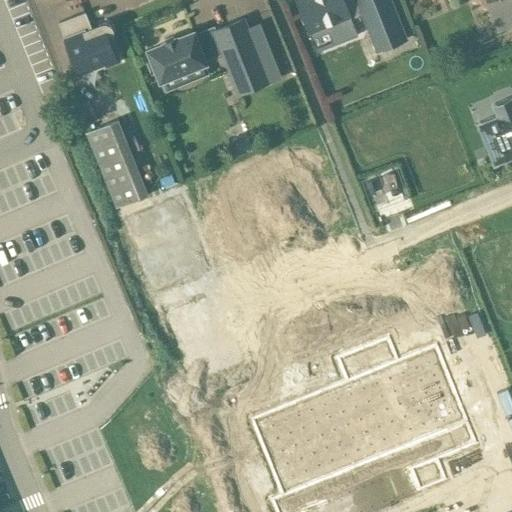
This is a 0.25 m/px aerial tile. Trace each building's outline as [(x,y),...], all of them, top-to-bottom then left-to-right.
[(295,0),(310,37),(327,30),(332,43),(357,33),(352,20),(362,17),(376,52),(406,41),(389,0),(295,0)] [(63,39),(77,74),(102,65),(103,68),(119,62),(114,49),(111,50),(107,39),(109,38),(110,36),(111,33),(111,30),(110,28),(108,26),(106,25),(103,24),(101,25),(91,29),(85,13),(58,23),(64,39),(63,39)] [(160,81),(204,64),(203,60),(221,53),(238,95),(268,83),(243,20),(213,32),(212,30),(194,37),(192,34),(175,40),(175,39),(165,44),(148,51),(149,54),(143,56),(151,75),(156,73),(160,81)] [(496,115),(477,123),(494,163),(511,155),(511,96),(492,105),(496,115)] [(148,194),(117,119),(86,132),(117,207),(148,194)] [(246,132),(229,138),(237,157),(253,150),(246,132)] [(346,381),(251,419),(282,494),(271,499),(276,511),(307,511),(387,480),(402,474),(411,494),(446,480),(438,460),(477,444),(436,344),(398,360),(389,337),(337,358),(346,381)]
